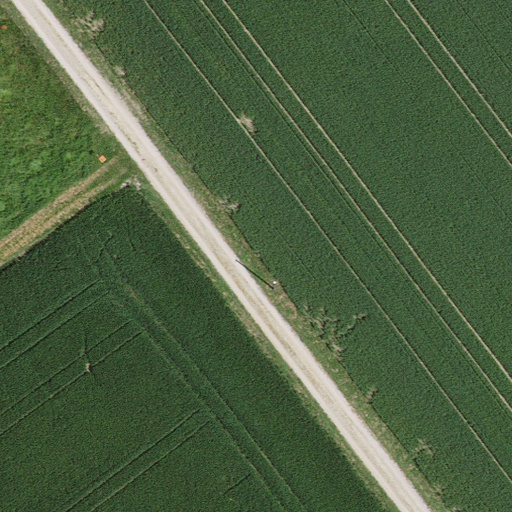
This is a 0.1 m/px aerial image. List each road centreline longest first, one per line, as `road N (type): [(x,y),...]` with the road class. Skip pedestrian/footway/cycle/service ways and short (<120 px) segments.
road 1 (track): [(423,511),(27,0)]
road 2 (track): [(146,156),(0,267)]
